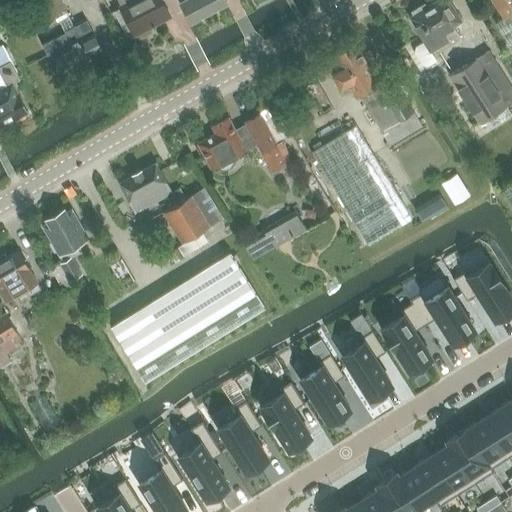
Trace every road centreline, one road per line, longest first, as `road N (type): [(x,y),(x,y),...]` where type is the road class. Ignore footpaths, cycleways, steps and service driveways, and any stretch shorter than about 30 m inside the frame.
road 1 (unclassified): [(0,206),(361,0)]
road 2 (residential): [(251,511),(511,349)]
